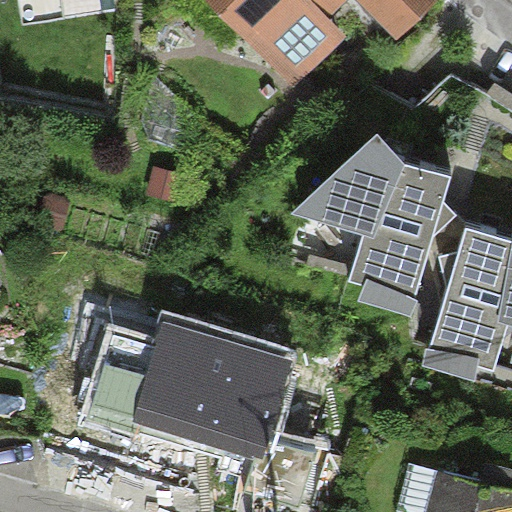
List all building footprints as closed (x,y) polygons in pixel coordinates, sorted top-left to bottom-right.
[(227,0),(305,74),(355,21),(336,2),(338,0),(369,0),(411,39),(442,7),(434,0),(227,0)] [(368,242),(354,285),(370,289),(364,304),(411,318),(448,187),(404,177),(378,148),(298,221),(368,242)] [(511,250),(469,239),(426,370),(474,383),(476,366),(494,373),(506,331),(511,332),(511,250)] [(292,377),(169,335),(138,426),(254,466),(244,494),(295,511),(313,459),(269,444),(292,377)] [(511,511),(511,489),(443,468),(429,511),(511,511)]
